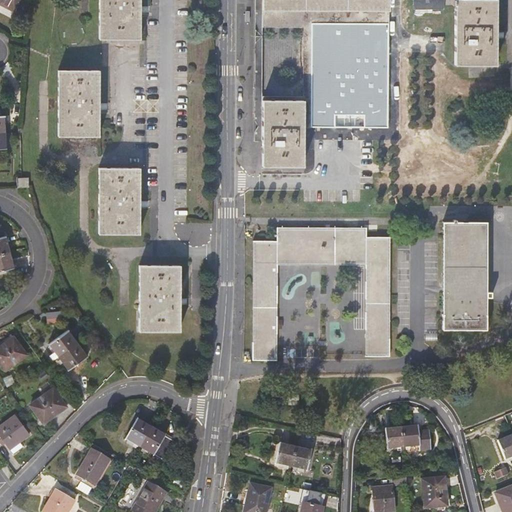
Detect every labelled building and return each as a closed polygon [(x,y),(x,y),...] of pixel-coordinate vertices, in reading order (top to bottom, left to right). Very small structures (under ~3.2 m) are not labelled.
[(19,0),(0,0),(0,4),(14,11),(19,0)] [(99,0),(99,39),(139,39),(140,12),(139,0),(99,0)] [(275,23),(305,24),(311,23),(388,24),(387,0),(262,0),(262,10),(262,23),(275,23)] [(443,0),(413,0),(414,10),(443,10),(443,0)] [(495,65),(495,0),(452,0),(452,5),(454,5),(454,64),(495,65)] [(262,26),(262,23),(262,10),(255,10),(254,120),(258,126),(254,132),(254,141),(262,141),(262,100),(262,97),(262,26)] [(305,24),(305,26),(305,97),(305,100),(303,100),(303,128),(311,128),(311,127),(311,23),(305,24)] [(388,24),(311,23),(311,127),(387,127),(388,24)] [(99,70),(58,70),(58,136),(98,136),(98,108),(99,70)] [(262,100),(262,141),(262,166),(303,166),(303,128),(303,100),(262,100)] [(98,233),(139,234),(139,206),(139,168),(98,168),(98,233)] [(28,187),(28,178),(18,178),(18,187),(21,187),(28,187)] [(487,329),(487,221),(442,221),(442,330),(487,329)] [(277,360),(277,264),(365,264),(365,356),(389,357),(389,263),(389,237),(366,237),(366,227),(276,227),(276,241),(253,241),(252,360),(277,360)] [(0,237),(0,253),(9,252),(5,236),(0,237)] [(0,271),(13,268),(9,252),(0,253),(0,271)] [(180,296),(179,265),(139,265),(139,331),(179,331),(180,296)] [(61,312),(47,314),(48,323),(62,321),(61,312)] [(54,352),(57,357),(76,343),(67,330),(48,344),(54,352)] [(0,353),(10,367),(26,355),(13,337),(0,346),(0,353)] [(87,357),(76,343),(57,357),(62,363),(68,371),(87,357)] [(57,357),(54,352),(49,356),(52,361),(57,357)] [(57,357),(52,361),(57,367),(62,363),(57,357)] [(17,387),(11,380),(5,385),(10,392),(17,387)] [(43,395),(52,388),(47,381),(38,388),(43,395)] [(30,405),(34,410),(43,423),(66,406),(52,388),(43,395),(30,405)] [(288,395),(288,404),(299,404),(299,395),(288,395)] [(34,410),(30,405),(24,409),(28,414),(34,410)] [(0,439),(1,438),(5,444),(9,449),(28,435),(14,416),(0,426),(0,439)] [(151,427),(136,419),(125,438),(140,447),(151,427)] [(429,430),(418,431),(418,426),(401,428),(403,448),(416,446),(417,452),(431,450),(429,430)] [(175,441),(151,427),(140,447),(154,455),(154,454),(164,460),(175,441)] [(401,428),(385,430),(387,449),(403,448),(401,428)] [(511,455),(511,435),(497,442),(504,459),(511,455)] [(291,467),(295,448),(279,444),(275,464),(291,467)] [(311,451),(295,448),(291,467),(307,471),(311,451)] [(109,459),(91,449),(76,475),(83,479),(93,485),(94,486),(109,459)] [(505,468),(494,472),(497,479),(508,475),(505,468)] [(405,475),(390,477),(391,486),(406,485),(405,475)] [(424,508),(447,506),(444,477),(421,480),(424,508)] [(93,485),(83,479),(77,489),(87,494),(93,485)] [(148,482),(131,511),(132,511),(154,511),(166,492),(148,482)] [(265,511),(270,488),(250,484),(243,511),(265,511)] [(381,511),(394,511),(391,486),(372,488),(374,511),(381,511)] [(501,502),(505,511),(511,511),(511,486),(495,493),(499,503),(501,502)] [(67,511),(75,500),(56,489),(42,511),(67,511)] [(326,494),(302,489),(299,503),(302,504),(300,511),(321,511),(322,507),(323,508),(326,494)]
